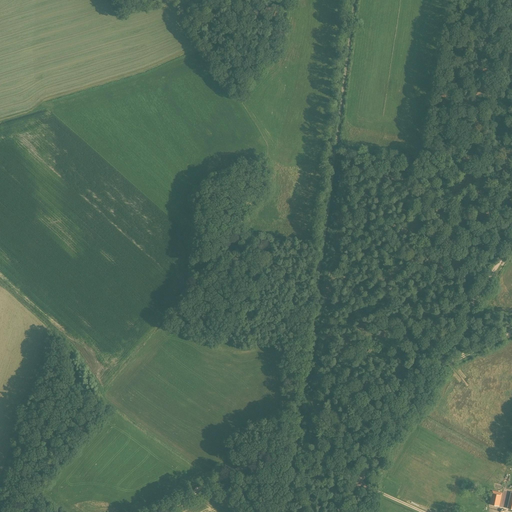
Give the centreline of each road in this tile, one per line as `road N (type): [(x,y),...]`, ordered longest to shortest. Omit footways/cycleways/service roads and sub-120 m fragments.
road 1 (track): [(295,445),(333,150)]
road 2 (track): [(511,243),(358,481)]
road 3 (track): [(154,511),(295,445)]
road 4 (track): [(333,150),(353,0)]
